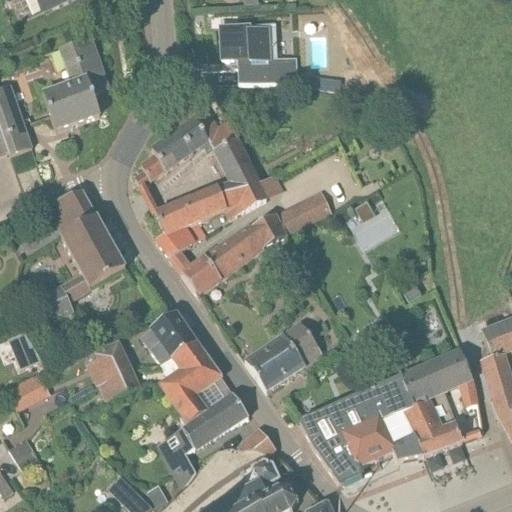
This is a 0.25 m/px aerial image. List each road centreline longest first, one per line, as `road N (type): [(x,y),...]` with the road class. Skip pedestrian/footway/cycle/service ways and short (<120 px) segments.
road 1 (secondary): [(349,511),(274,431),(129,228),(114,181)]
road 2 (secondary): [(114,181),(162,75),(158,0)]
road 3 (residential): [(0,215),(80,183),(114,181)]
